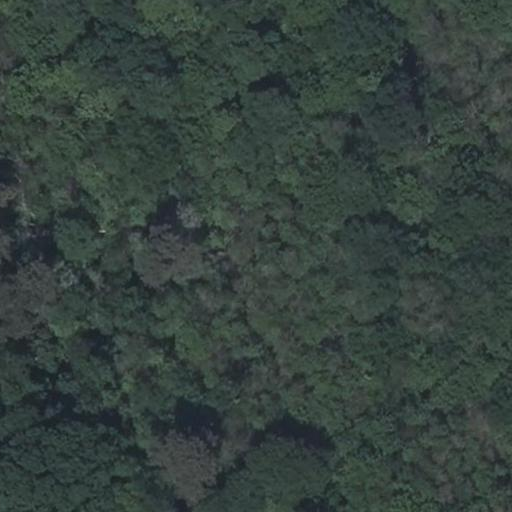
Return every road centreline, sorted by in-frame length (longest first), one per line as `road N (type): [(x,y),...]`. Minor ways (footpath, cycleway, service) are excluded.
road 1 (track): [(0,217),(38,434),(94,511)]
road 2 (track): [(34,0),(54,64),(45,121),(0,197)]
